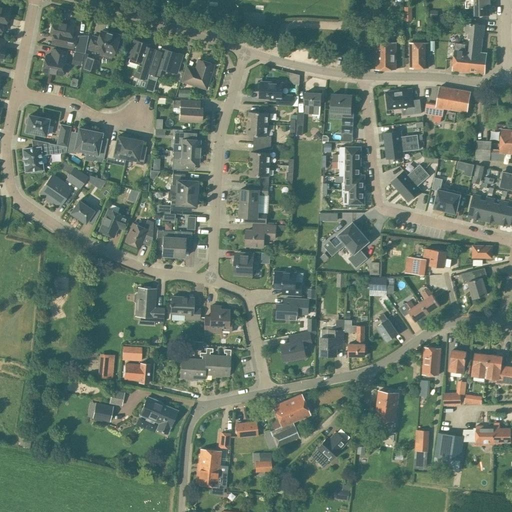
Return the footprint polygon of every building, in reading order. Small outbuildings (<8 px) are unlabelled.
[(369,0),(369,18),(379,19),(379,0),(369,0)] [(489,0),(463,0),(463,2),(466,2),(466,8),(475,8),(475,15),(490,15),(489,0)] [(1,4),(0,4),(0,34),(0,35),(2,25),(5,25),(9,10),(2,8),(2,6),(1,4)] [(59,37),(57,45),(73,48),(75,40),(70,39),(73,26),(52,22),(50,35),(59,37)] [(469,52),(480,52),(482,32),(484,32),(484,25),(467,23),(466,33),(471,34),(469,52)] [(119,42),(117,40),(119,36),(111,34),(111,35),(100,32),(98,39),(91,37),(88,50),(99,53),(99,56),(111,59),(112,57),(116,46),(118,46),(119,42)] [(135,60),(134,64),(141,66),(137,77),(144,79),(153,48),(147,46),(148,44),(134,40),(128,58),(135,60)] [(396,42),(376,43),(376,69),(396,69),(396,42)] [(428,43),(418,43),(410,43),(410,59),(410,68),(428,68),(428,43)] [(455,43),(455,50),(454,61),(453,70),(484,74),(486,53),(480,52),(469,52),(465,51),(466,44),(455,43)] [(45,56),(42,72),(62,76),(65,60),(66,52),(52,49),(51,57),(45,56)] [(162,49),(158,62),(153,61),(149,73),(155,75),(157,68),(176,74),(180,59),(181,59),(182,55),(177,53),(177,54),(162,49)] [(75,52),(73,63),(82,64),(84,53),(75,52)] [(85,57),(85,70),(96,69),(96,57),(85,57)] [(206,63),(198,60),(195,69),(186,67),(182,82),(206,89),(213,65),(211,64),(209,61),(206,62),(206,63)] [(298,96),(293,96),(282,95),(283,83),(261,82),(260,98),(279,99),(279,105),(298,106),(298,96)] [(436,105),(436,107),(437,107),(444,108),(467,112),(470,92),(440,86),(436,105)] [(413,113),(421,112),(419,98),(412,99),(411,88),(385,91),(387,108),(412,105),(413,113)] [(314,114),(315,105),(320,105),(321,93),(305,92),(304,104),(305,104),(305,114),(314,114)] [(354,109),(351,109),(352,95),(332,94),(331,112),(342,113),(341,134),(353,134),(354,109)] [(201,109),(199,109),(200,100),(180,99),(180,100),(173,100),(173,108),(180,108),(179,121),(201,122),(201,109)] [(252,124),(268,125),(269,113),(249,112),(249,117),(252,117),(252,124)] [(25,133),(46,137),(50,118),(29,114),(28,118),(26,119),(25,123),(27,125),(25,133)] [(67,146),(71,126),(60,124),(56,144),(67,146)] [(261,136),(261,143),(270,143),(270,136),(267,136),(268,125),(252,124),(251,130),(248,130),(248,135),(261,136)] [(85,152),(91,129),(83,128),(83,130),(78,129),(76,139),(70,138),(68,152),(75,154),(76,151),(85,152)] [(157,137),(166,137),(166,129),(157,128),(157,137)] [(98,131),(91,129),(85,152),(95,154),(94,158),(103,159),(105,146),(100,145),(102,133),(97,132),(98,131)] [(511,129),(502,129),(501,144),(511,145),(511,144),(511,129)] [(417,134),(401,136),(400,131),(383,133),(385,146),(418,142),(417,134)] [(200,141),(186,140),(186,132),(174,132),(174,143),(181,144),(181,151),(200,152),(201,148),(199,147),(200,141)] [(126,158),(130,139),(129,139),(128,137),(123,136),(121,137),(117,136),(115,147),(109,145),(107,158),(115,160),(115,156),(126,158)] [(131,139),(130,139),(126,158),(136,161),(135,164),(143,165),(146,153),(140,152),(142,141),(138,141),(136,139),(132,138),(131,139)] [(50,154),(48,143),(32,140),(33,149),(23,150),(26,172),(32,171),(33,172),(41,171),(41,170),(42,170),(41,155),(50,154)] [(500,150),(491,149),(491,141),(476,140),(475,160),(505,162),(505,153),(511,153),(511,144),(511,145),(501,144),(500,150)] [(403,156),(403,151),(419,149),(418,142),(385,146),(386,158),(403,156)] [(254,157),(253,164),(270,165),(270,153),(270,143),(261,143),(261,152),(251,152),(250,157),(254,157)] [(339,161),(361,162),(361,156),(361,147),(340,147),(340,154),(339,154),(339,161)] [(181,151),(180,158),(173,158),(172,169),(184,170),(185,164),(198,165),(199,159),(200,157),(200,152),(181,151)] [(293,172),(294,159),(289,159),(289,165),(281,165),(281,168),(289,168),(289,172),(293,172)] [(87,178),(74,169),(75,168),(64,161),(57,166),(70,175),(67,179),(81,188),(87,178)] [(360,175),(361,162),(339,161),(338,169),(340,169),(340,176),(344,176),(344,175),(360,176),(360,175)] [(474,164),(466,162),(464,170),(463,174),(471,176),(474,164)] [(260,175),(260,180),(269,180),(270,165),(253,164),(253,170),(250,170),(250,175),(260,175)] [(391,182),(400,192),(425,169),(420,164),(408,175),(404,171),(391,182)] [(482,178),(484,166),(477,164),(474,176),(482,178)] [(430,175),(425,169),(400,192),(408,201),(421,190),(418,186),(430,175)] [(511,172),(504,171),(503,172),(501,171),(498,186),(511,189),(511,172)] [(176,192),(197,194),(197,190),(198,189),(198,185),(197,183),(197,182),(184,181),(185,175),(172,174),(172,185),(176,185),(176,192)] [(344,175),(344,176),(344,182),(342,182),(342,189),(364,190),(364,175),(360,175),(360,176),(344,175)] [(52,176),(40,192),(42,194),(42,196),(45,198),(47,197),(60,206),(71,189),(52,176)] [(241,189),(240,203),(259,204),(259,195),(269,196),(269,184),(253,183),(253,189),(241,189)] [(434,208),(444,210),(449,189),(439,187),(434,208)] [(132,188),(128,199),(137,201),(140,190),(132,188)] [(364,204),(364,190),(342,189),(342,197),(344,197),(344,204),(364,204)] [(461,192),(449,189),(444,210),(456,213),(461,192)] [(197,194),(176,192),(168,192),(167,193),(168,193),(168,200),(171,200),(170,211),(182,212),(183,206),(196,206),(196,205),(197,204),(197,200),(196,198),(197,194)] [(468,216),(482,219),(487,198),(486,201),(480,200),(481,196),(473,194),(468,216)] [(95,221),(100,211),(82,198),(80,201),(79,201),(70,213),(85,223),(89,217),(95,221)] [(482,219),(496,223),(501,201),(500,205),(493,203),(494,199),(487,198),(482,219)] [(508,202),(501,201),(496,223),(510,226),(511,217),(511,207),(507,206),(508,202)] [(240,203),(239,217),(258,218),(257,224),(266,224),(267,224),(267,213),(258,212),(259,204),(240,203)] [(124,230),(129,219),(122,216),(122,215),(108,210),(99,231),(113,237),(118,227),(124,230)] [(319,220),(336,220),(337,212),(319,212),(319,220)] [(197,215),(189,215),(188,228),(197,228),(197,215)] [(152,239),(153,222),(147,220),(144,228),(133,224),(129,235),(127,235),(126,238),(127,239),(125,242),(140,248),(145,235),(152,237),(152,239)] [(337,236),(345,245),(361,231),(353,222),(337,236)] [(276,230),(286,230),(286,226),(267,224),(266,224),(266,231),(246,230),(246,245),(264,246),(264,239),(276,240),(276,230)] [(174,238),(163,237),(163,230),(157,230),(157,242),(162,242),(162,256),(173,257),(174,238)] [(369,241),(361,231),(345,245),(352,254),(348,258),(356,268),(368,258),(360,249),(369,241)] [(180,238),(174,238),(173,257),(184,258),(185,244),(191,244),(192,232),(180,232),(180,238)] [(473,257),(491,257),(492,247),(474,246),(473,257)] [(446,252),(425,249),(424,256),(431,257),(430,265),(444,267),(444,265),(445,265),(446,261),(445,261),(446,252)] [(255,262),(253,262),(254,254),(238,253),(238,259),(235,259),(234,274),(253,275),(253,271),(254,271),(255,262)] [(414,274),(415,274),(423,275),(425,259),(417,258),(414,274)] [(482,278),(487,276),(484,267),(462,273),(465,283),(468,282),(469,284),(474,298),(487,294),(482,278)] [(274,288),(283,288),(296,289),(296,295),(302,296),(303,284),(296,283),(297,273),(275,271),(274,288)] [(411,287),(420,281),(415,274),(406,279),(411,287)] [(370,289),(387,290),(387,285),(394,285),(395,278),(387,278),(370,277),(370,289)] [(164,307),(154,307),(155,297),(153,297),(154,289),(139,288),(138,294),(136,294),(134,295),(134,301),(137,303),(136,316),(139,316),(139,321),(163,322),(164,307)] [(421,292),(426,299),(420,303),(427,313),(440,305),(433,295),(433,294),(428,288),(421,292)] [(200,308),(193,307),(193,298),(171,296),(170,313),(184,314),(184,320),(200,321),(200,308)] [(308,314),(308,300),(308,297),(298,297),(298,299),(297,305),(284,304),(277,304),(277,318),(297,320),(298,313),(308,314)] [(404,316),(409,313),(415,322),(427,313),(420,303),(415,306),(410,300),(403,305),(403,304),(398,308),(404,316)] [(211,305),(210,317),(204,317),(203,335),(210,336),(211,332),(220,333),(221,328),(229,328),(229,333),(230,333),(231,319),(228,319),(229,309),(220,309),(220,305),(211,305)] [(378,316),(383,322),(377,326),(387,341),(398,333),(388,319),(384,313),(378,316)] [(316,319),(308,318),(307,330),(310,330),(310,331),(316,330),(316,319)] [(336,319),(336,330),(343,330),(345,330),(345,319),(336,319)] [(357,325),(352,325),(352,332),(356,332),(356,344),(349,344),(348,356),(365,356),(365,344),(364,344),(365,326),(357,325)] [(315,330),(316,330),(310,331),(301,333),(302,340),(281,344),(285,360),(306,356),(303,344),(312,342),(315,341),(315,330)] [(329,337),(321,337),(321,356),(337,356),(337,341),(343,342),(343,330),(336,330),(329,330),(329,337)] [(194,350),(202,351),(203,342),(194,341),(194,350)] [(122,357),(141,358),(142,347),(123,346),(122,357)] [(425,347),(423,374),(438,375),(440,348),(425,347)] [(206,353),(205,375),(216,376),(218,356),(210,355),(210,352),(212,352),(212,349),(206,348),(206,353)] [(226,356),(218,356),(216,376),(229,376),(230,356),(231,350),(224,349),(224,353),(226,353),(226,356)] [(451,363),(450,371),(463,373),(466,351),(452,350),(451,363)] [(181,358),(180,378),(192,379),(194,359),(185,358),(186,356),(188,356),(188,352),(182,351),(181,358)] [(202,359),(194,359),(192,379),(204,380),(205,375),(206,353),(200,353),(199,357),(202,357),(202,359)] [(473,366),(472,373),(472,376),(486,378),(489,354),(475,353),(473,366)] [(114,374),(115,355),(100,354),(98,372),(114,374)] [(489,354),(486,378),(497,379),(496,384),(503,384),(511,384),(511,366),(501,365),(502,356),(489,354)] [(140,363),(140,365),(126,364),(124,379),(139,380),(138,382),(148,383),(150,364),(140,363)] [(447,372),(447,380),(459,381),(459,372),(447,372)] [(381,389),(381,391),(379,391),(375,419),(395,421),(399,393),(385,391),(386,390),(381,389)] [(113,404),(125,404),(126,390),(113,390),(113,404)] [(443,393),(443,405),(461,405),(461,395),(461,393),(443,393)] [(280,427),(270,431),(263,434),(269,449),(276,447),(277,447),(299,438),(294,426),(293,422),(310,414),(301,394),(287,400),(291,409),(286,411),(288,416),(287,417),(289,423),(280,427)] [(464,404),(481,404),(482,397),(465,395),(465,396),(465,398),(464,404)] [(157,402),(157,401),(147,397),(140,415),(146,418),(145,420),(154,424),(155,421),(155,422),(156,421),(159,422),(156,429),(167,434),(170,427),(177,411),(157,402)] [(291,409),(287,400),(272,406),(281,426),(280,427),(289,423),(287,417),(288,416),(286,411),(291,409)] [(87,416),(110,422),(114,406),(96,402),(95,403),(90,401),(87,416)] [(237,437),(258,435),(257,421),(235,423),(237,437)] [(489,429),(489,426),(476,426),(476,445),(494,445),(494,435),(487,434),(487,429),(489,429)] [(500,426),(489,426),(489,429),(487,429),(487,434),(494,435),(494,445),(502,445),(502,442),(511,442),(511,428),(500,428),(500,426)] [(317,448),(317,449),(311,456),(323,466),(329,460),(330,461),(339,450),(347,442),(346,441),(349,437),(340,429),(337,432),(335,431),(328,440),(326,438),(317,448)] [(416,430),(415,451),(428,451),(429,430),(416,430)] [(229,448),(231,433),(219,432),(218,447),(229,448)] [(434,457),(435,457),(433,467),(459,471),(460,460),(461,460),(464,436),(438,432),(434,457)] [(22,445),(31,446),(32,436),(23,435),(22,445)] [(364,447),(357,446),(356,454),(363,455),(364,447)] [(200,449),(198,468),(213,470),(213,472),(219,472),(221,451),(200,449)] [(272,471),(271,453),(259,453),(259,452),(252,453),(253,461),(255,461),(256,476),(258,476),(265,476),(264,473),(265,473),(265,471),(272,471)] [(213,470),(198,468),(197,485),(210,486),(210,494),(223,495),(224,481),(226,481),(227,473),(219,472),(213,472),(213,470)] [(282,473),(277,487),(284,489),(289,475),(282,473)] [(336,499),(348,500),(349,490),(338,488),(336,499)]
